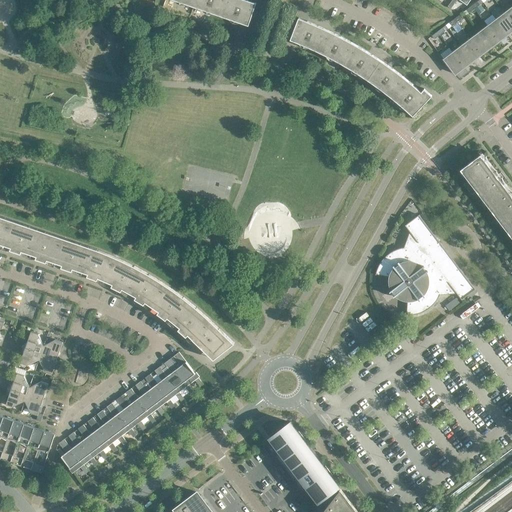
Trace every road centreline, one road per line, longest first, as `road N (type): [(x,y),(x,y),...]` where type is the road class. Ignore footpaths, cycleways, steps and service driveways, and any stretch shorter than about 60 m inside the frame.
road 1 (tertiary): [(473,102),(438,117),(410,142),(337,270)]
road 2 (tertiary): [(352,280),(398,198),(470,117),(473,102)]
road 3 (residential): [(326,0),(404,42),(473,102)]
road 4 (unclassified): [(384,511),(300,402)]
road 5 (residential): [(133,365),(162,341),(85,300)]
